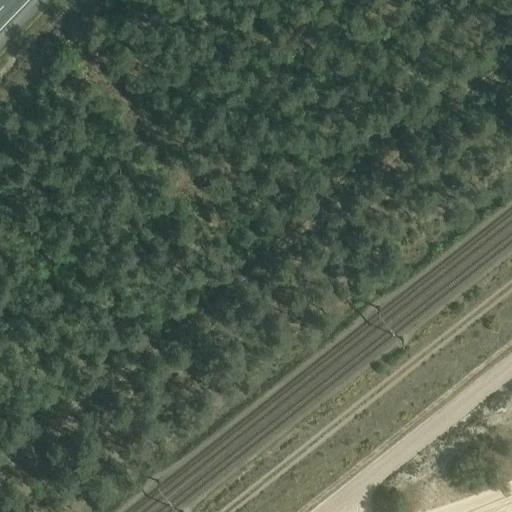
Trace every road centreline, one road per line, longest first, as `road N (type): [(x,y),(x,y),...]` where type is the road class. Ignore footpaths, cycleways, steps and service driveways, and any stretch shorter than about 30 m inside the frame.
road 1 (track): [(224,511),(511,284)]
road 2 (track): [(511,359),(324,511)]
